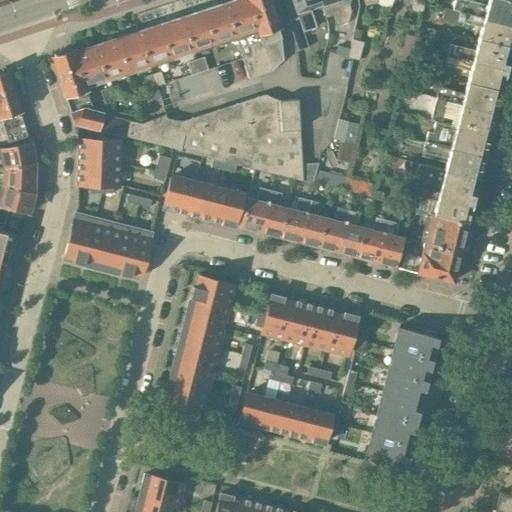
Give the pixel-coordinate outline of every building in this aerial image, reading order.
[(231,0),(232,1),(224,3),(235,35),(255,29),(246,0),(231,0)] [(268,0),(246,0),(255,29),(235,35),(249,78),(271,71),(282,59),(279,37),(276,26),(277,26),(268,0)] [(308,7),(319,4),(318,0),(291,0),(297,16),(288,19),(296,45),(297,50),(309,47),(304,31),(314,27),(308,7)] [(318,0),(319,4),(324,17),(332,15),(335,25),(346,21),(349,11),(345,0),(318,0)] [(363,0),(365,6),(375,3),(387,11),(390,0),(363,0)] [(422,12),(425,0),(424,0),(411,0),(409,8),(422,12)] [(487,0),(486,8),(482,7),(482,6),(457,0),(456,0),(454,9),(459,11),(511,24),(511,0),(510,0),(487,0)] [(205,10),(203,10),(213,42),(235,35),(224,3),(215,7),(212,5),(206,7),(205,10)] [(446,7),(444,17),(457,21),(477,26),(477,25),(481,26),(478,39),(511,48),(511,46),(511,44),(511,24),(459,11),(454,9),(446,7)] [(192,14),(182,17),(192,49),(213,42),(203,10),(202,11),(199,9),(193,11),(192,14)] [(162,24),(160,24),(171,56),(192,49),(182,17),(172,21),(169,19),(163,21),(162,24)] [(149,28),(138,32),(148,64),(170,57),(171,56),(160,24),(159,25),(156,23),(150,25),(149,28)] [(118,38),(116,39),(127,71),(147,64),(148,64),(138,32),(137,32),(127,35),(125,34),(119,35),(118,38)] [(401,54),(411,56),(416,36),(406,34),(401,54)] [(351,37),(346,55),(358,58),(363,40),(351,37)] [(105,42),(95,46),(105,78),(126,71),(127,71),(116,39),(114,39),(112,38),(106,40),(105,42)] [(470,51),(470,50),(450,45),(448,55),(506,70),(511,48),(478,39),(474,52),(470,51)] [(346,56),(348,48),(336,45),(334,53),(346,56)] [(75,52),(73,53),(84,85),(104,78),(105,78),(95,46),(94,46),(85,49),(82,48),(76,50),(75,52)] [(73,53),(72,51),(70,52),(69,49),(57,53),(58,56),(55,57),(53,60),(65,96),(69,109),(91,102),(86,89),(85,89),(84,85),(73,53)] [(195,58),(199,70),(208,67),(204,55),(195,58)] [(465,70),(466,69),(470,70),(467,82),(500,91),(506,70),(448,55),(445,65),(465,70)] [(199,70),(195,58),(187,61),(191,73),(199,70)] [(151,72),(155,84),(163,82),(159,69),(151,72)] [(0,120),(7,143),(28,137),(7,72),(0,74),(0,120)] [(155,84),(151,72),(142,75),(146,88),(155,84)] [(439,88),(436,98),(494,113),(500,91),(467,82),(463,96),(459,95),(459,93),(439,88)] [(116,84),(108,86),(112,99),(120,96),(116,84)] [(108,86),(98,90),(103,102),(112,99),(108,86)] [(155,87),(147,90),(150,100),(159,97),(155,87)] [(125,137),(301,181),(299,164),(295,100),(278,101),(261,93),(177,121),(163,118),(163,115),(137,123),(129,121),(125,137)] [(455,127),(489,135),(494,113),(436,98),(431,120),(435,122),(455,127)] [(74,123),(97,130),(125,137),(129,121),(101,114),(101,113),(83,108),(70,113),(74,123)] [(333,138),(341,140),(353,143),(358,125),(338,120),(333,138)] [(425,141),(483,156),(489,135),(455,127),(435,122),(432,133),(428,132),(425,141)] [(78,161),(118,163),(119,140),(79,139),(78,161)] [(341,140),(336,159),(348,162),(353,143),(341,140)] [(483,156),(425,141),(422,151),(443,157),(444,156),(448,157),(444,170),(478,179),(483,156)] [(29,142),(0,148),(0,158),(1,159),(3,166),(33,162),(29,142)] [(166,165),(168,157),(156,154),(154,162),(166,165)] [(213,159),(211,166),(224,170),(225,162),(213,159)] [(117,185),(118,163),(78,161),(78,184),(117,185)] [(32,194),(33,162),(3,166),(3,169),(2,186),(32,194)] [(154,162),(152,170),(164,173),(166,165),(154,162)] [(224,170),(234,172),(236,165),(225,162),(224,170)] [(299,164),(301,181),(310,184),(316,163),(299,164)] [(477,179),(478,179),(444,170),(419,164),(414,185),(472,200),(477,179)] [(164,173),(152,170),(150,178),(162,181),(164,173)] [(343,191),(347,178),(317,171),(314,184),(343,191)] [(187,213),(195,181),(171,175),(163,207),(187,213)] [(343,191),(373,198),(376,185),(347,178),(343,191)] [(195,181),(187,213),(210,219),(218,187),(195,181)] [(89,192),(101,192),(101,184),(89,184),(89,192)] [(101,184),(101,192),(113,193),(113,185),(101,184)] [(27,213),(32,194),(2,186),(0,185),(0,221),(4,223),(8,207),(27,213)] [(418,210),(428,212),(466,222),(472,200),(414,185),(411,194),(421,196),(418,210)] [(218,187),(210,219),(234,226),(242,193),(218,187)] [(246,197),(238,228),(259,233),(269,191),(259,188),(256,200),(246,197)] [(269,191),(259,233),(278,238),(285,208),(277,205),(280,194),(269,191)] [(141,196),(128,193),(126,201),(139,204),(141,196)] [(141,196),(139,204),(149,207),(151,199),(141,196)] [(285,208),(278,238),(296,243),(307,200),(296,197),(293,209),(286,208),(285,208)] [(316,216),(319,204),(307,200),(296,243),(317,248),(324,218),(316,216)] [(324,218),(317,248),(336,253),(346,211),(334,207),(331,219),(324,218)] [(346,211),(336,253),(355,258),(362,227),(355,226),(358,214),(347,211),(346,211)] [(84,264),(97,218),(75,212),(63,258),(84,264)] [(428,212),(420,242),(459,252),(463,237),(466,235),(468,227),(466,224),(466,222),(428,212)] [(374,217),(371,230),(362,227),(355,258),(374,263),(385,220),(374,217)] [(97,218),(84,264),(102,268),(114,222),(97,218)] [(385,220),(374,263),(394,268),(402,238),(394,235),(397,224),(385,220)] [(121,273),(134,228),(114,222),(102,268),(121,273)] [(134,228),(121,273),(139,278),(151,232),(134,228)] [(0,286),(13,234),(0,230),(0,286)] [(404,253),(401,268),(451,282),(452,280),(455,278),(457,270),(455,267),(459,252),(420,242),(416,256),(404,253)] [(195,275),(189,297),(227,307),(233,285),(195,275)] [(293,299),(271,294),(261,332),(283,338),(293,299)] [(222,328),(227,307),(189,297),(184,318),(222,328)] [(314,305),(293,299),(283,338),(304,343),(314,305)] [(265,315),(268,304),(260,302),(258,313),(265,315)] [(325,348),(335,310),(314,305),(304,343),(325,348)] [(335,310),(325,348),(347,354),(356,316),(335,310)] [(265,315),(258,313),(255,325),(262,327),(265,315)] [(217,349),(222,328),(184,318),(178,339),(217,349)] [(393,349),(432,359),(438,336),(435,336),(436,332),(427,330),(426,333),(399,326),(393,349)] [(356,340),(364,342),(367,329),(360,327),(356,340)] [(173,360),(211,370),(217,349),(178,339),(173,360)] [(364,342),(356,340),(354,351),(361,353),(364,342)] [(241,354),(249,356),(252,344),(244,342),(241,354)] [(387,370),(427,380),(432,359),(393,349),(387,370)] [(246,368),(249,356),(241,354),(238,366),(246,368)] [(206,390),(211,370),(173,360),(168,381),(206,390)] [(263,368),(276,371),(278,364),(265,360),(263,368)] [(288,366),(278,364),(276,371),(286,374),(288,366)] [(310,374),(318,376),(320,369),(308,366),(306,373),(310,374)] [(318,376),(329,379),(331,372),(320,369),(318,376)] [(357,371),(349,369),(346,380),(354,382),(357,371)] [(268,378),(280,381),(282,373),(270,370),(268,378)] [(421,401),(427,380),(387,370),(382,391),(421,401)] [(282,373),(280,381),(291,384),(293,376),(282,373)] [(307,388),(319,391),(321,383),(309,380),(307,388)] [(346,380),(343,392),(351,394),(354,382),(346,380)] [(201,411),(206,390),(168,381),(162,401),(201,411)] [(231,395),(238,397),(241,386),(234,384),(231,395)] [(382,391),(377,412),(416,422),(421,401),(382,391)] [(246,393),(238,421),(267,428),(274,400),(246,393)] [(238,397),(231,395),(227,408),(235,410),(238,397)] [(274,400),(267,428),(295,435),(302,407),(274,400)] [(324,443),(331,415),(302,407),(295,435),(324,443)] [(337,423),(340,412),(332,410),(330,421),(337,423)] [(377,412),(371,433),(410,443),(416,422),(377,412)] [(337,423),(330,421),(327,433),(334,435),(337,423)] [(405,464),(410,443),(371,433),(366,454),(393,461),(392,465),(402,467),(403,463),(405,464)] [(138,495),(177,505),(182,483),(144,473),(138,495)] [(511,511),(511,489),(511,493),(502,490),(501,491),(497,507),(502,509),(501,511),(511,511)] [(215,511),(238,511),(242,498),(241,498),(220,493),(215,511)] [(133,511),(174,511),(177,505),(138,495),(133,511)] [(242,498),(238,511),(260,511),(263,504),(242,498)] [(201,511),(208,511),(211,502),(204,500),(201,511)]
